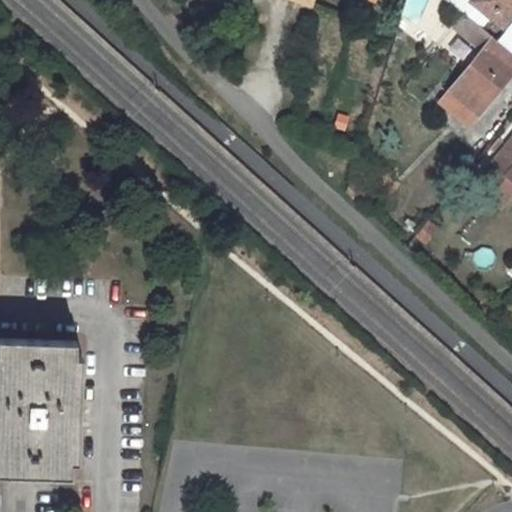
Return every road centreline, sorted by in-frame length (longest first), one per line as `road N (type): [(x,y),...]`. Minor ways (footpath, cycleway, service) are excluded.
road 1 (residential): [(141,0),(298,170),(511,366)]
road 2 (residential): [(98,324),(91,511)]
